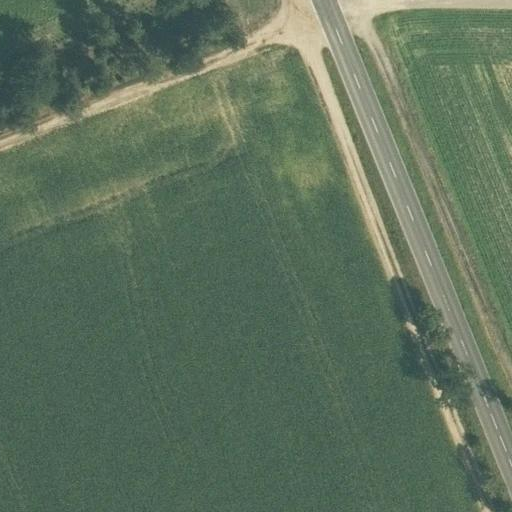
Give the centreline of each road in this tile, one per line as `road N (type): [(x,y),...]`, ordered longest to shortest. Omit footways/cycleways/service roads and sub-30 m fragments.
road 1 (track): [(290,0),(491,511)]
road 2 (tertiary): [(511,470),(324,0)]
road 3 (track): [(358,2),(511,376)]
road 4 (track): [(358,2),(0,145)]
road 5 (track): [(511,6),(358,2)]
